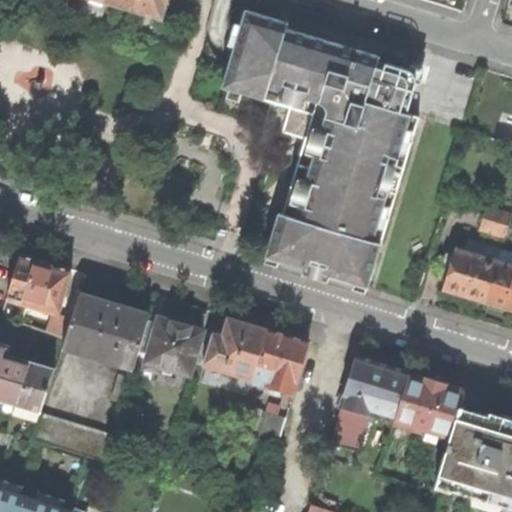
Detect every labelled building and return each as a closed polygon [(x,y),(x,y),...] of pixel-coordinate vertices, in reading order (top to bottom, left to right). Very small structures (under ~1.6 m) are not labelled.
[(100,20),(106,1),(106,0),(79,0),(76,13),(100,20)] [(106,0),(106,1),(159,17),(164,0),(106,0)] [(245,9),(222,86),(290,106),(286,117),(289,118),(298,133),(297,136),(305,139),(283,213),(279,212),(265,255),(368,286),(419,116),(407,113),(409,104),(403,102),(406,94),(405,93),(406,86),(400,73),(396,72),(394,71),(394,70),(386,67),(388,63),(378,60),(380,55),(285,27),(287,21),(268,16),(245,9)] [(510,223),(511,216),(511,214),(488,207),(482,230),(506,237),(507,232),(510,223)] [(461,294),(487,302),(502,250),(480,243),(476,254),(455,248),(442,289),(461,294)] [(511,308),(511,253),(502,250),(487,302),(511,308)] [(7,298),(59,313),(73,268),(49,261),(22,253),(7,298)] [(80,292),(72,317),(66,336),(63,346),(135,368),(141,349),(149,319),(151,313),(117,303),(80,292)] [(66,336),(72,317),(59,314),(58,316),(50,318),(46,330),(66,336)] [(213,330),(211,337),(204,362),(253,377),(268,328),(246,321),(228,315),(223,333),(213,330)] [(159,321),(149,319),(141,349),(150,351),(145,367),(161,372),(163,366),(190,374),(194,359),(204,362),(211,337),(202,335),(204,329),(179,322),(160,316),(159,321)] [(289,334),(268,328),(253,377),(252,380),(261,382),(263,376),(269,378),(267,384),(294,392),(310,340),(289,334)] [(0,398),(42,411),(56,367),(6,353),(7,346),(0,344),(0,398)] [(357,355),(342,405),(368,413),(371,404),(397,412),(409,371),(385,363),(357,355)] [(439,380),(409,371),(397,412),(394,422),(425,432),(426,427),(451,434),(459,406),(465,388),(439,380)] [(276,447),(286,417),(260,409),(260,408),(245,403),(235,436),(250,441),(251,439),(276,447)] [(474,411),(459,406),(451,434),(435,484),(444,487),(435,511),(511,511),(511,413),(511,414),(504,411),(503,414),(495,411),(493,417),(474,411)] [(42,413),(33,440),(94,459),(108,463),(115,437),(42,413)] [(393,423),(371,416),(368,428),(338,419),(335,431),(363,440),(386,447),(393,423)] [(1,431),(0,432),(0,458),(84,485),(94,459),(33,440),(1,431)] [(360,450),(363,440),(335,431),(334,431),(331,441),(360,450)] [(0,511),(73,511),(78,502),(0,475),(0,511)] [(172,511),(210,511),(215,499),(167,482),(158,507),(172,511)] [(321,511),(369,511),(351,506),(343,502),(327,497),(321,511)] [(90,511),(92,508),(78,502),(73,511),(90,511)]
